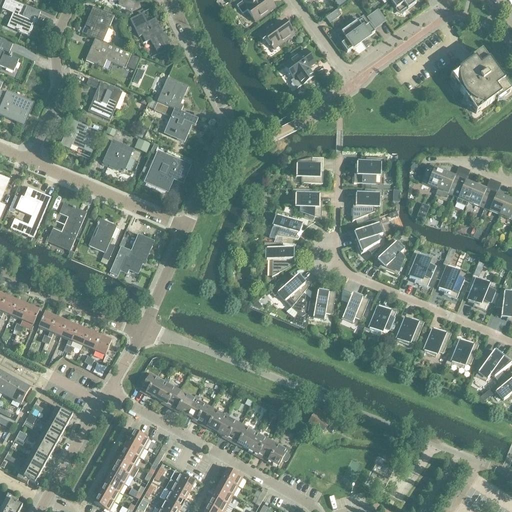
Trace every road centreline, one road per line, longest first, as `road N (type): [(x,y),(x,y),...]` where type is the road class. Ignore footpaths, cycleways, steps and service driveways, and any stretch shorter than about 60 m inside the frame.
road 1 (residential): [(511,474),(143,329)]
road 2 (residential): [(186,226),(231,124),(168,0)]
road 3 (residential): [(313,511),(107,392)]
road 4 (residential): [(511,342),(338,270)]
road 5 (residential): [(31,160),(59,92),(54,41),(72,0)]
road 6 (residential): [(186,226),(31,160)]
road 7 (residential): [(0,272),(143,329)]
road 8 (residential): [(44,504),(107,392)]
